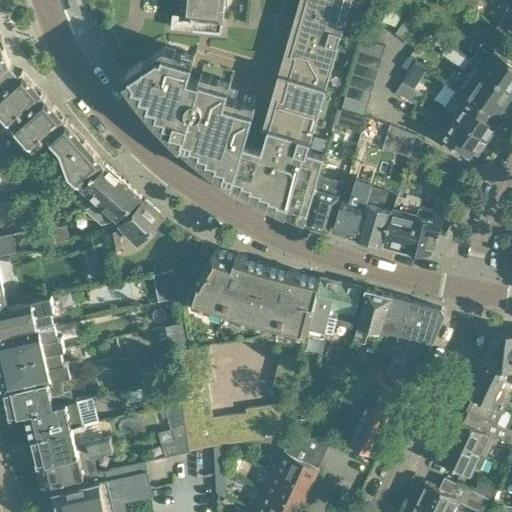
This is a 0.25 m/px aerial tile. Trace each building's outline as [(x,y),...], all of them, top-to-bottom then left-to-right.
[(147,62),(144,58),(128,69),(131,74),(132,73),(136,78),(134,83),(144,86),(142,93),(151,95),(149,102),(150,103),(151,102),(159,105),(157,111),(167,113),(165,119),(174,121),(173,127),(174,128),(175,127),(184,130),(182,137),(184,137),(193,139),(192,143),(201,146),(200,150),(209,153),(207,158),(209,158),(210,157),(218,160),(217,163),(227,166),(226,170),(235,172),(234,176),(235,176),(251,187),(253,187),(253,186),(262,189),(261,191),(271,194),(270,196),(280,199),(279,200),(288,203),(287,206),(289,207),(289,206),(306,211),(304,220),(306,221),(320,171),(325,154),(308,149),(310,140),(311,140),(339,44),(338,44),(341,35),(342,35),(352,0),(306,0),(300,21),(299,20),(295,34),(296,34),(291,53),(290,53),(289,55),(295,57),(290,75),(289,75),(289,77),(284,96),(278,94),(277,96),(278,96),(270,125),(269,125),(263,147),(245,142),(254,110),(253,110),(252,110),(225,103),(230,86),(228,86),(228,87),(190,75),(194,59),(193,58),(192,59),(185,56),(166,50),(164,50),(162,55),(158,54),(147,62)] [(203,17),(202,30),(222,32),(223,19),(224,19),(226,0),(181,0),(180,15),(203,17)] [(384,18),(393,0),(379,0),(373,12),(384,18)] [(395,24),(407,4),(401,0),(393,0),(384,18),(395,24)] [(511,9),(499,24),(511,35),(511,9)] [(405,40),(419,20),(409,13),(395,33),(405,40)] [(415,46),(429,27),(419,20),(405,40),(415,46)] [(495,37),(500,31),(492,24),(487,30),(495,37)] [(11,61),(0,30),(0,116),(32,152),(37,152),(47,142),(48,143),(52,139),(61,149),(70,173),(80,183),(72,185),(73,187),(81,186),(82,187),(108,164),(101,158),(22,69),(20,72),(10,61),(11,61)] [(386,45),(363,38),(359,50),(382,57),(386,45)] [(470,58),(469,60),(470,60),(479,66),(511,89),(511,60),(492,47),(483,41),(470,58)] [(470,58),(449,43),(443,52),(465,67),(470,60),(469,60),(470,58)] [(379,68),(382,57),(359,50),(356,61),(379,68)] [(375,80),(379,68),(356,61),(352,73),(375,80)] [(425,67),(415,61),(403,81),(413,87),(425,67)] [(511,89),(479,66),(471,77),(470,77),(462,88),(462,89),(497,112),(505,100),(509,100),(511,95),(511,91),(511,89)] [(372,91),(375,80),(352,73),(349,84),(372,91)] [(416,104),(423,94),(413,87),(403,81),(396,91),(416,104)] [(368,103),(372,91),(349,84),(345,96),(368,103)] [(497,112),(462,89),(462,88),(460,86),(446,107),(488,135),(496,122),(492,119),(497,112)] [(365,114),(368,103),(345,96),(342,107),(365,114)] [(488,135),(446,107),(431,129),(470,155),(475,148),(478,150),(488,135)] [(342,110),(338,123),(348,127),(352,113),(342,110)] [(371,183),(373,184),(380,158),(370,154),(365,170),(369,171),(366,178),(357,175),(350,199),(342,197),(332,229),(356,236),(356,235),(357,235),(371,183)] [(466,168),(444,155),(437,165),(459,179),(466,168)] [(408,161),(407,161),(398,158),(393,176),(398,178),(397,182),(401,184),(403,177),(403,178),(408,161)] [(60,160),(53,161),(56,176),(63,175),(60,160)] [(101,202),(126,180),(108,164),(82,187),(81,186),(73,187),(76,200),(85,207),(101,202)] [(344,178),(320,171),(306,221),(329,228),(340,194),(344,178)] [(399,192),(385,243),(408,249),(420,205),(422,197),(409,193),(413,181),(403,178),(403,177),(401,184),(399,192)] [(119,217),(143,195),(126,180),(101,202),(85,207),(103,222),(119,217)] [(385,243),(399,192),(373,184),(371,183),(357,235),(385,243)] [(446,211),(450,199),(440,195),(434,209),(420,205),(408,249),(430,254),(432,246),(435,246),(446,211)] [(138,243),(165,215),(146,197),(119,226),(119,228),(109,230),(112,247),(124,245),(121,233),(127,232),(138,243)] [(0,222),(15,219),(10,200),(0,202),(0,222)] [(0,242),(0,254),(20,249),(18,238),(0,242)] [(309,333),(324,277),(321,276),(320,278),(300,272),(300,271),(288,268),(288,270),(267,265),(247,258),(248,257),(236,253),(236,255),(216,248),(195,286),(190,302),(250,322),(307,336),(308,332),(309,333)] [(0,306),(9,305),(9,304),(0,266),(0,306)] [(172,271),(156,275),(159,294),(175,291),(172,271)] [(331,339),(345,282),(324,277),(309,333),(323,336),(323,337),(331,339)] [(345,282),(335,323),(352,327),(362,286),(345,282)] [(381,329),(393,294),(367,288),(355,338),(366,341),(370,326),(381,329)] [(56,309),(52,294),(9,304),(9,305),(0,306),(0,335),(55,322),(53,310),(56,309)] [(393,350),(411,298),(393,294),(381,329),(382,329),(382,327),(389,329),(383,347),(393,350)] [(417,335),(428,303),(411,298),(393,350),(395,350),(388,366),(386,372),(398,377),(407,356),(406,356),(407,353),(405,353),(409,340),(411,341),(414,339),(415,334),(417,335)] [(409,340),(405,353),(407,353),(406,356),(407,356),(422,362),(422,361),(428,350),(429,347),(433,340),(445,313),(442,306),(428,303),(417,335),(415,334),(414,339),(411,341),(409,340)] [(136,332),(134,320),(118,323),(120,335),(136,332)] [(55,322),(0,335),(0,363),(62,348),(76,345),(73,332),(59,336),(57,322),(55,322)] [(511,369),(511,331),(495,329),(492,353),(486,352),(485,363),(491,364),(490,366),(490,367),(511,369)] [(213,356),(211,344),(182,348),(183,359),(213,356)] [(65,362),(62,348),(0,363),(0,367),(5,389),(62,376),(62,375),(82,371),(79,359),(65,362)] [(328,348),(325,358),(339,362),(341,351),(328,348)] [(345,365),(344,366),(354,369),(359,354),(348,351),(345,365)] [(214,368),(213,356),(183,359),(185,371),(214,368)] [(372,360),(369,369),(384,375),(386,372),(388,366),(372,360)] [(497,423),(511,392),(511,369),(490,367),(490,366),(488,366),(468,410),(497,423)] [(216,380),(214,368),(185,371),(185,372),(179,373),(180,383),(179,383),(179,385),(209,381),(216,380)] [(65,389),(62,376),(5,389),(11,416),(27,412),(74,401),(73,399),(71,388),(65,389)] [(397,407),(404,391),(378,379),(370,394),(397,407)] [(211,392),(209,381),(179,385),(180,386),(181,396),(211,392)] [(79,387),(81,398),(82,399),(94,395),(108,392),(106,384),(97,386),(96,383),(79,387)] [(181,396),(180,386),(179,385),(179,383),(168,385),(171,403),(171,405),(182,403),(181,396)] [(212,404),(211,392),(181,396),(182,403),(183,408),(212,404)] [(389,423),(397,407),(370,394),(363,411),(389,423)] [(100,419),(94,396),(94,395),(82,399),(81,398),(78,399),(78,398),(73,399),(74,401),(27,412),(34,437),(86,424),(86,423),(100,419)] [(281,431),(289,400),(270,403),(274,432),(281,431)] [(185,419),(183,408),(182,403),(171,405),(171,403),(165,405),(171,427),(160,430),(162,443),(174,440),(174,442),(188,439),(187,434),(186,426),(185,419)] [(274,432),(270,403),(258,405),(262,433),(263,433),(274,432)] [(214,415),(212,404),(183,408),(185,419),(200,417),(214,415)] [(262,433),(258,405),(247,406),(247,411),(251,439),(263,437),(263,433),(262,433)] [(450,429),(446,439),(486,458),(497,435),(511,442),(511,429),(497,423),(468,410),(463,421),(458,419),(454,428),(450,429)] [(251,439),(247,411),(236,412),(240,441),(251,439)] [(389,423),(363,411),(355,426),(382,439),(389,423)] [(240,441),(236,412),(225,414),(226,420),(229,442),(240,441)] [(326,415),(320,431),(333,437),(334,436),(338,438),(342,429),(338,427),(335,419),(326,415)] [(200,417),(185,419),(186,426),(201,424),(200,417)] [(305,418),(286,419),(286,431),(305,431),(305,418)] [(229,442),(226,420),(211,422),(212,436),(213,445),(215,444),(224,443),(229,442)] [(91,454),(94,453),(94,452),(115,447),(112,434),(90,439),(86,424),(34,437),(40,464),(79,454),(77,448),(89,445),(91,454)] [(201,424),(186,426),(187,434),(202,432),(201,424)] [(382,439),(355,426),(347,444),(373,456),(374,456),(382,439)] [(202,432),(187,434),(188,439),(190,450),(204,446),(203,437),(202,432)] [(212,436),(203,437),(204,446),(212,445),(213,445),(212,436)] [(309,486),(330,442),(316,436),(287,439),(284,449),(282,448),(273,469),(309,486)] [(190,450),(188,439),(174,442),(174,440),(162,443),(166,455),(190,450)] [(486,458),(446,439),(441,449),(443,452),(438,462),(471,477),(476,466),(481,468),(486,458)] [(225,457),(224,443),(215,444),(216,458),(225,457)] [(46,485),(98,471),(94,453),(91,454),(89,445),(77,448),(79,454),(40,464),(42,470),(39,474),(41,482),(45,483),(46,485)] [(225,472),(225,457),(216,458),(217,470),(223,470),(223,471),(225,472)] [(104,478),(54,490),(59,511),(129,511),(127,501),(155,495),(147,460),(102,470),(104,478)] [(309,486),(273,469),(263,489),(300,506),(309,486)] [(226,495),(225,472),(223,471),(223,470),(217,470),(218,490),(226,495)] [(423,489),(416,503),(436,511),(452,511),(456,505),(458,505),(459,502),(462,501),(465,502),(464,503),(483,511),(485,508),(490,510),(493,500),(475,491),(445,477),(439,488),(428,483),(425,490),(423,489)] [(498,488),(499,487),(481,479),(475,491),(493,500),(498,488)] [(297,511),(300,506),(263,489),(254,508),(262,511),(297,511)] [(436,511),(416,503),(411,511),(436,511)] [(511,511),(511,504),(505,503),(505,504),(505,507),(502,506),(500,511),(511,511)]
